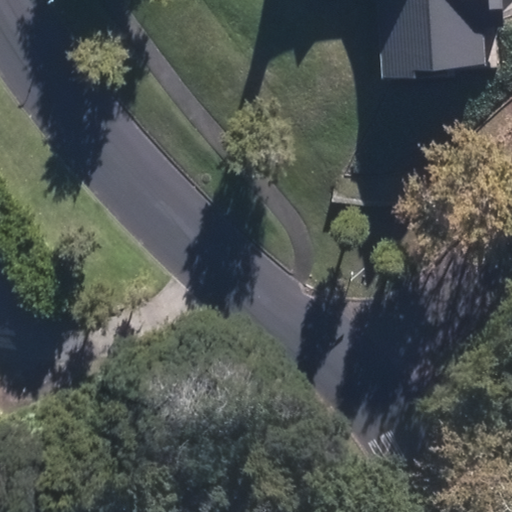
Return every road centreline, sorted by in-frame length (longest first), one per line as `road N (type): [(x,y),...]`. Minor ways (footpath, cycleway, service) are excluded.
road 1 (residential): [(372,394),(115,164),(75,120),(0,6)]
road 2 (residential): [(372,394),(511,265)]
road 3 (residential): [(436,511),(404,433),(372,394)]
